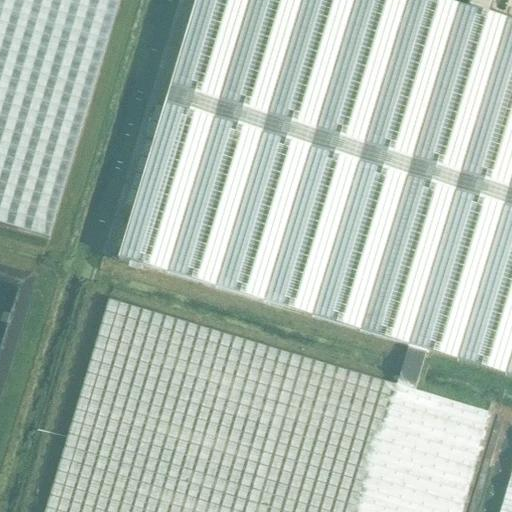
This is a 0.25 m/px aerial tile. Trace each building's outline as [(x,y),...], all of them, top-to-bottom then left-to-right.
[(0,0),(0,225),(48,240),(119,0),(0,0)] [(511,23),(489,16),(471,11),(434,0),(196,0),(119,260),(511,378),(511,23)] [(474,0),(471,11),(489,16),(493,0),(474,0)] [(458,511),(488,415),(108,301),(44,511),(458,511)] [(511,511),(511,471),(499,511),(511,511)]
